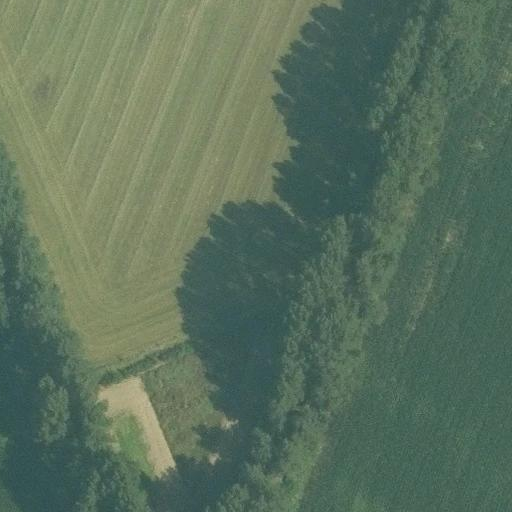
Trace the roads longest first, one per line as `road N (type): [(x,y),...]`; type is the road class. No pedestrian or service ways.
road 1 (track): [(453,0),(255,511)]
road 2 (track): [(0,277),(99,511)]
